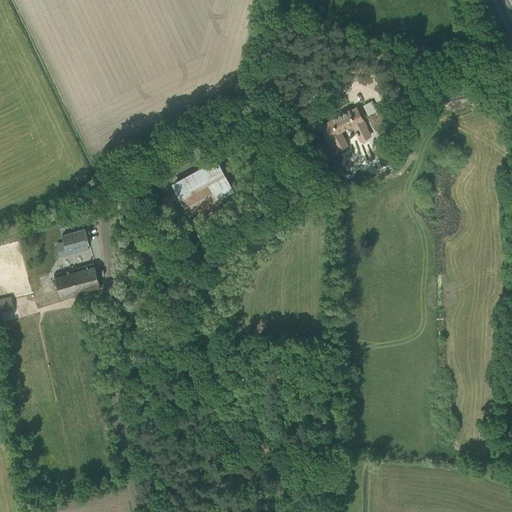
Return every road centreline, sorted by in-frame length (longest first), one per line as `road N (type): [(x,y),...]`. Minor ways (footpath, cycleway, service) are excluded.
road 1 (track): [(0,237),(140,187),(224,138),(264,0)]
road 2 (unclassified): [(102,198),(122,422),(139,511)]
